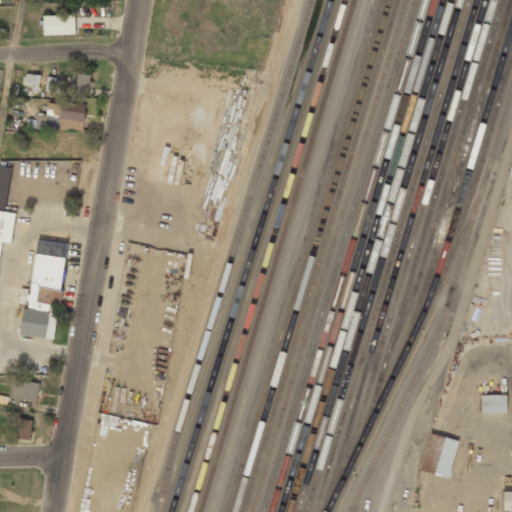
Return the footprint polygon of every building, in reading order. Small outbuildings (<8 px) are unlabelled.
[(42,15),(43,35),(74,34),(74,14),(42,15)] [(25,73),(25,76),(23,76),(22,84),(29,85),(28,91),(37,93),(40,75),(25,73)] [(72,73),(69,91),(86,94),(87,87),(90,88),(91,81),(89,81),(89,75),(72,73)] [(46,76),(44,91),(54,92),(56,78),(46,76)] [(62,101),(61,105),(47,102),(45,114),(36,114),(36,120),(26,119),(25,128),(82,130),(86,105),(62,101)] [(81,135),(53,130),(49,151),(78,156),(81,135)] [(0,166),(0,249),(1,243),(10,245),(15,213),(4,211),(11,168),(0,166)] [(37,241),(29,294),(27,294),(28,289),(20,287),(17,303),(25,304),(26,300),(27,300),(26,307),(22,307),(18,334),(53,340),(61,290),(58,290),(65,245),(37,241)] [(13,379),(10,397),(35,401),(38,384),(13,379)] [(506,395),(481,395),(480,413),(506,413),(506,395)] [(15,417),(11,437),(28,440),(31,421),(15,417)] [(430,433),(419,470),(446,478),(457,441),(430,433)] [(511,491),(503,491),(502,511),(511,511),(511,491)]
